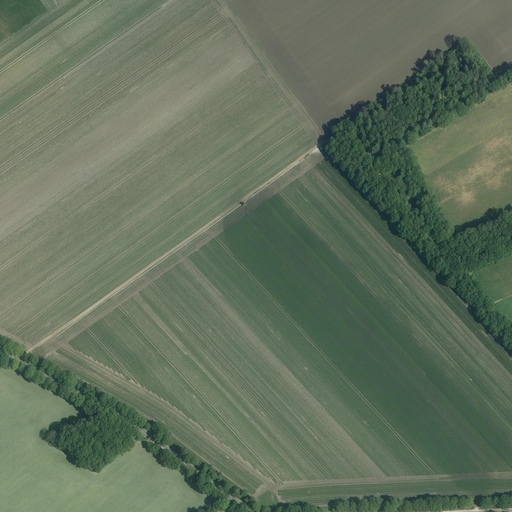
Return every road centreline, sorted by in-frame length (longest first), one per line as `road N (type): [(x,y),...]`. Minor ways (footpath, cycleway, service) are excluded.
road 1 (track): [(511,322),(467,301),(406,188),(376,175),(345,132),(20,359)]
road 2 (unclassified): [(251,511),(135,425),(0,349)]
